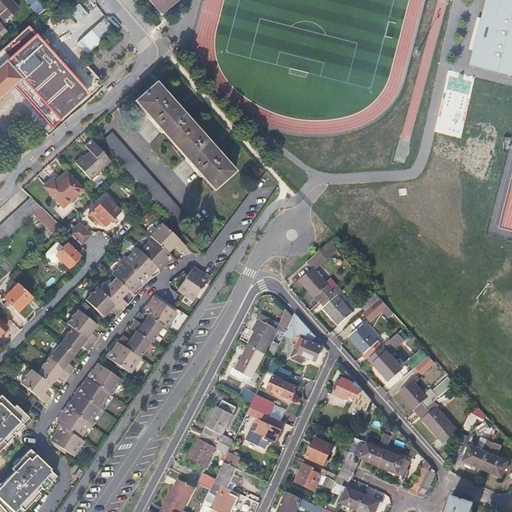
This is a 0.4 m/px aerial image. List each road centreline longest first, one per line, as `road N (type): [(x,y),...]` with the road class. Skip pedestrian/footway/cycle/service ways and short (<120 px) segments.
road 1 (residential): [(46,511),(64,479),(42,428),(145,294),(168,270),(205,260),(256,190)]
road 2 (residential): [(136,511),(254,290),(278,288),(335,349)]
road 3 (residential): [(0,196),(48,141),(155,52),(109,0)]
road 4 (residential): [(335,349),(263,511)]
road 5 (residential): [(335,349),(448,477)]
road 6 (residential): [(0,359),(108,245)]
